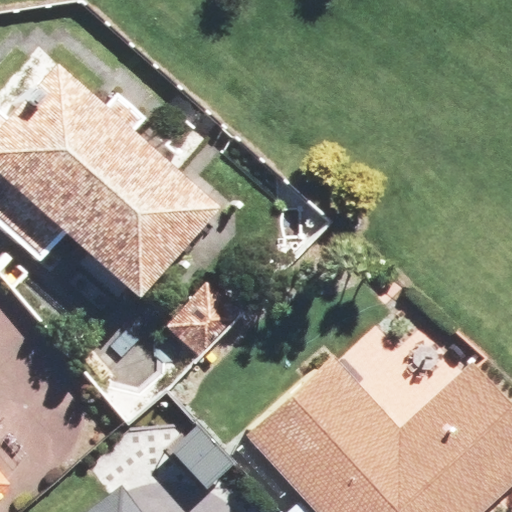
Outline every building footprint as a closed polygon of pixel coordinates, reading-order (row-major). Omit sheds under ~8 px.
[(212,203),(47,60),(0,114),(0,221),(35,253),(55,230),(130,296),(212,203)] [(200,281),(161,325),(196,355),(235,311),(200,281)] [(326,360),(242,436),(312,511),(475,511),(511,478),(511,414),(464,363),(391,430),(326,360)] [(189,419),(161,446),(201,488),(229,461),(189,419)] [(138,511),(117,483),(76,511),(138,511)]
